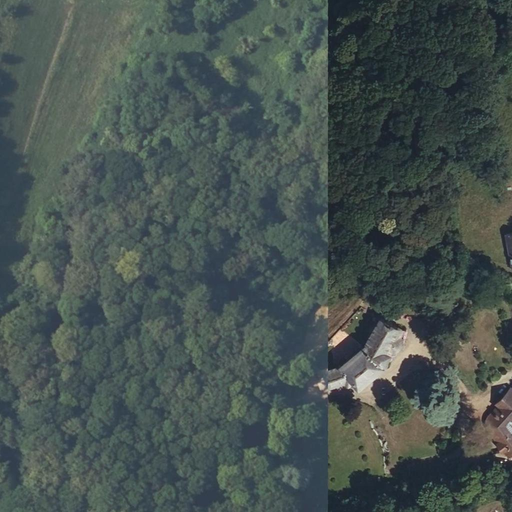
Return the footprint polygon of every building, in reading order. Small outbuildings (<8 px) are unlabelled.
[(511,221),(501,223),(504,240),(507,256),(511,254),(511,221)] [(501,266),(494,268),(498,285),(505,283),(501,266)] [(369,313),(364,321),(378,330),(383,322),(369,313)] [(325,357),(329,373),(330,376),(335,373),(340,381),(351,374),(358,370),(372,361),(370,359),(380,346),(383,347),(387,345),(389,343),(389,341),(389,338),(388,336),(392,328),(383,322),(378,330),(364,321),(350,341),(325,357)] [(316,375),(329,373),(325,357),(312,360),(316,375)] [(304,377),(316,375),(312,360),(302,362),(304,377)] [(498,392),(494,395),(503,405),(505,402),(511,407),(511,380),(508,383),(511,387),(501,395),(498,392)] [(508,383),(498,392),(501,395),(511,387),(508,383)] [(486,407),(486,415),(501,408),(503,405),(494,395),(492,396),(488,402),(486,407)] [(509,423),(511,422),(511,407),(505,402),(503,405),(501,408),(509,423)] [(486,415),(487,419),(491,418),(494,425),(491,427),(494,436),(498,434),(502,442),(511,436),(511,422),(509,423),(501,408),(486,415)]
